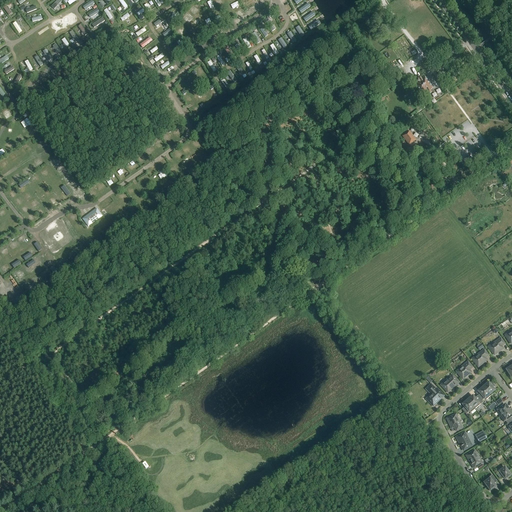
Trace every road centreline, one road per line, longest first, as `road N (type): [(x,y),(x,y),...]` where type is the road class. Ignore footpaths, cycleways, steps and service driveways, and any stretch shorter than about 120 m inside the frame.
road 1 (track): [(495,158),(25,494)]
road 2 (track): [(0,192),(34,231),(132,177),(188,134),(162,78)]
road 3 (residential): [(511,494),(487,501),(439,419),(492,370)]
road 4 (track): [(135,41),(119,20),(15,103),(0,83)]
road 5 (track): [(272,0),(170,90)]
road 6 (track): [(275,0),(284,26),(202,85)]
road 7 (secondary): [(511,99),(439,0)]
